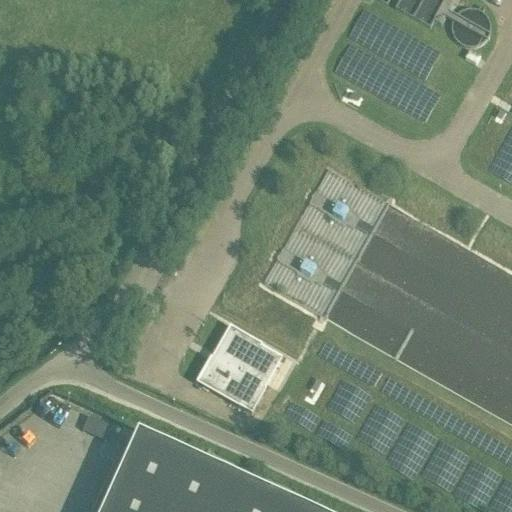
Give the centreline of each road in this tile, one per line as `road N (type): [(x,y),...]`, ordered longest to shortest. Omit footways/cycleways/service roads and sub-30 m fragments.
road 1 (unclassified): [(74,373),(278,0)]
road 2 (unclassified): [(366,511),(74,373)]
